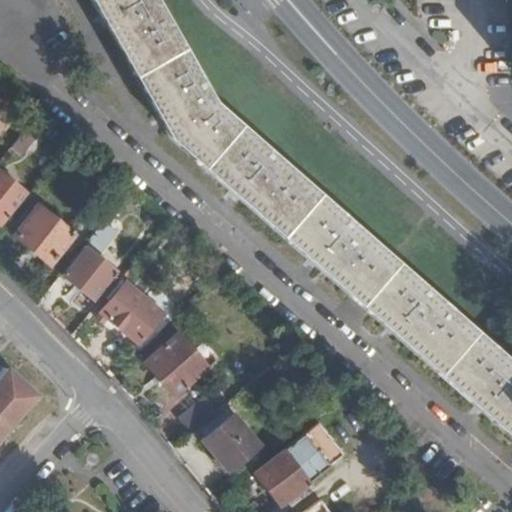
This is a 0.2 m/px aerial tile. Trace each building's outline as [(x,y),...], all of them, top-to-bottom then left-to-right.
[(511,511),(511,365),(463,322),(208,99),(152,0),(88,0),(97,15),(102,22),(160,124),(168,138),(234,196),(313,265),(391,333),(478,410),(511,439),(511,511)] [(0,121),(10,108),(0,99),(0,121)] [(27,124),(13,141),(27,151),(40,136),(27,124)] [(0,172),(0,219),(23,192),(0,172)] [(108,213),(124,193),(109,182),(93,202),(108,213)] [(13,235),(48,262),(72,232),(37,204),(13,235)] [(100,223),(59,274),(92,300),(115,270),(103,260),(121,240),(100,223)] [(96,310),(134,342),(160,312),(122,280),(96,310)] [(142,364),(172,396),(202,366),(172,334),(142,364)] [(0,429),(30,396),(1,370),(0,371),(0,429)] [(178,421),(188,435),(213,415),(202,401),(178,421)] [(200,441),(224,469),(255,443),(231,414),(200,441)] [(250,472),(277,505),(327,465),(302,433),(250,472)]
